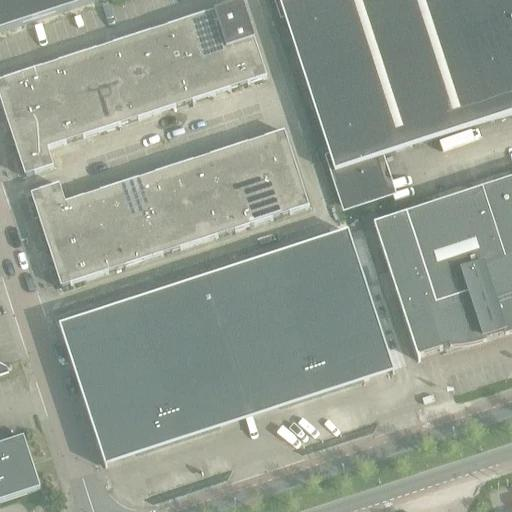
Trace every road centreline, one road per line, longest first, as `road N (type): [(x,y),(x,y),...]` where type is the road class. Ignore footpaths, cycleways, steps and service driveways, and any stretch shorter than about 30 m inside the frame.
road 1 (unclassified): [(511,412),(209,511)]
road 2 (unclassified): [(90,511),(0,237)]
road 3 (unclassified): [(349,511),(511,458)]
